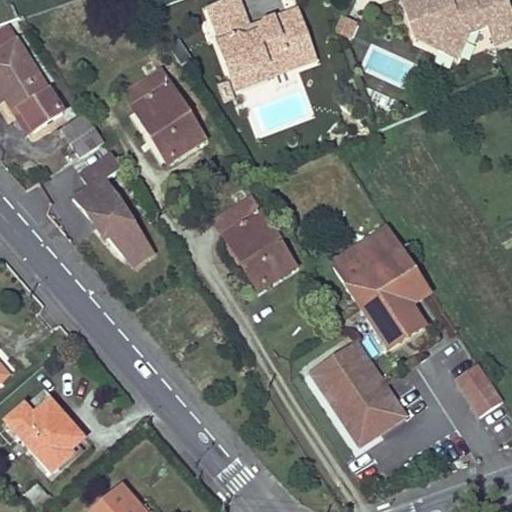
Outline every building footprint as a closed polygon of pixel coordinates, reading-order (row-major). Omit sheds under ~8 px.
[(439,0),(400,0),(400,2),(410,33),(426,28),(432,43),(450,37),(462,43),(468,30),(479,26),(486,29),(493,49),(511,42),(511,26),(502,0),(470,0),(450,8),(441,3),(439,0)] [(312,62),(294,13),(262,25),(257,36),(246,31),(235,1),(206,12),(218,46),(216,46),(229,80),(263,68),(268,79),(280,74),(312,62)] [(360,24),(342,17),(335,34),(353,41),(360,24)] [(262,25),(246,31),(257,36),(262,25)] [(462,43),(450,37),(432,43),(426,28),(410,33),(413,41),(454,61),(462,43)] [(0,96),(4,103),(13,117),(20,113),(33,136),(62,117),(8,29),(0,34),(0,96)] [(268,79),(263,68),(229,80),(233,92),(268,79)] [(122,98),(149,142),(153,140),(169,165),(201,144),(159,75),(122,98)] [(20,113),(13,117),(27,139),(33,136),(20,113)] [(83,119),(62,134),(78,159),(100,145),(83,119)] [(153,140),(149,142),(164,167),(169,165),(153,140)] [(142,244),(102,182),(119,172),(110,157),(79,176),(87,189),(70,200),(120,258),(142,244)] [(214,226),(242,269),(246,267),(261,290),(293,269),(250,202),(214,226)] [(340,312),(352,330),(367,321),(374,333),(386,352),(422,328),(409,308),(382,266),(401,253),(386,230),(331,266),(355,303),(340,312)] [(130,269),(150,256),(142,244),(120,258),(130,269)] [(401,253),(382,266),(409,308),(429,295),(401,253)] [(246,267),(242,269),(257,292),(261,290),(246,267)] [(367,321),(352,330),(360,342),(374,333),(367,321)] [(356,344),(309,375),(360,451),(407,420),(356,344)] [(479,368),(456,382),(478,417),(501,403),(479,368)] [(44,393),(6,425),(50,477),(71,460),(68,455),(81,444),(47,403),(50,400),(44,393)] [(37,486),(24,497),(34,509),(47,499),(37,486)] [(137,511),(120,491),(96,511),(137,511)]
